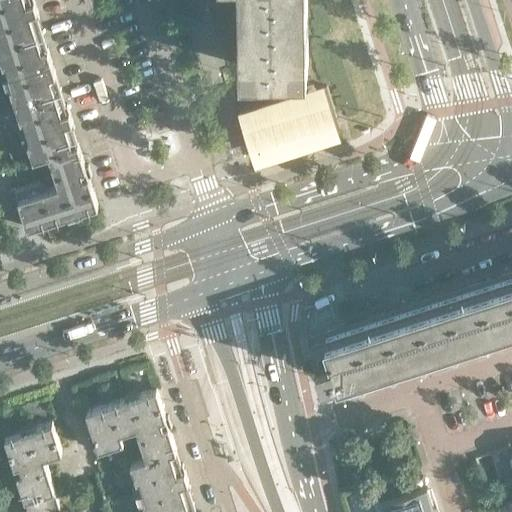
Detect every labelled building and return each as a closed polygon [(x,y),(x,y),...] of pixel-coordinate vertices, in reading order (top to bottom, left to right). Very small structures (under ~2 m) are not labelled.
[(42,49),(30,12),(37,10),(33,0),(30,0),(26,1),(25,0),(0,0),(0,54),(3,64),(6,63),(9,74),(52,60),(47,47),(42,49)] [(306,0),(239,0),(241,65),(278,64),(308,64),(307,45),(306,0)] [(62,111),(50,75),(56,73),(52,60),(9,74),(13,85),(10,86),(20,119),(24,118),(31,140),(28,141),(33,158),(49,153),(48,152),(72,145),(72,143),(65,123),(73,120),(69,109),(62,111)] [(326,84),(320,86),(315,88),(252,108),(266,150),(340,126),(326,84)] [(98,204),(89,175),(92,174),(88,163),(85,164),(78,142),(72,143),(72,145),(48,152),(49,153),(58,184),(43,189),(52,219),(98,204)] [(52,219),(43,189),(40,180),(20,186),(10,189),(17,210),(22,209),(27,227),(42,222),(52,219)] [(344,389),(511,334),(511,271),(325,332),(331,351),(337,368),(344,389)] [(260,352),(255,353),(259,370),(264,369),(260,352)] [(172,425),(168,414),(166,415),(157,386),(111,401),(121,430),(136,425),(146,456),(147,458),(171,450),(177,449),(169,426),(172,425)] [(124,439),(121,430),(111,401),(86,409),(92,426),(87,428),(94,449),(124,439)] [(55,487),(44,455),(62,449),(52,419),(5,435),(14,464),(19,463),(22,470),(17,472),(25,496),(55,487)] [(228,443),(222,445),(227,460),(233,458),(228,443)] [(190,511),(181,482),(188,480),(185,469),(178,471),(171,450),(147,458),(146,456),(130,461),(136,479),(139,478),(146,499),(143,500),(146,511),(190,511)] [(410,511),(434,505),(427,485),(427,484),(383,498),(387,511),(410,511)] [(54,511),(62,510),(55,487),(25,496),(29,511),(54,511)]
